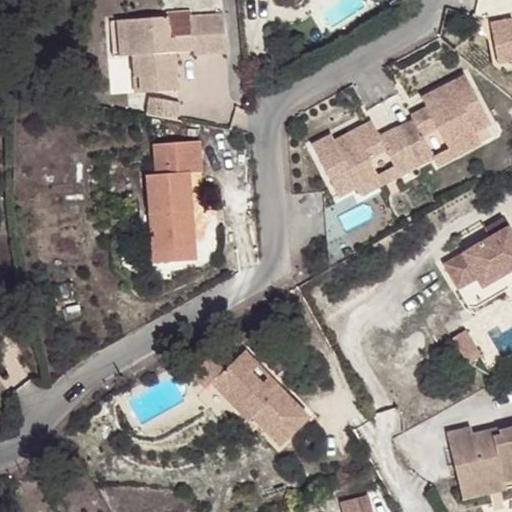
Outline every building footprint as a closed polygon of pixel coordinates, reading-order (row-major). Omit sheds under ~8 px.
[(191,10),(167,13),(167,17),(170,37),(175,36),(193,35),(191,16),(191,10)] [(223,13),(191,16),(193,35),(194,47),(195,54),(226,52),(223,13)] [(167,17),(125,21),(129,54),(133,54),(176,49),(175,36),(170,37),(167,17)] [(511,17),(492,21),(498,62),(511,59),(511,17)] [(129,54),(125,21),(110,22),(114,56),(129,54)] [(193,35),(175,36),(176,49),(194,47),(193,35)] [(176,49),(133,54),(135,75),(142,75),(143,91),(180,87),(176,49)] [(396,125),(416,163),(434,154),(474,133),(473,130),(490,120),(466,73),(428,91),(433,101),(425,105),(410,112),(413,117),(396,125)] [(420,95),(425,105),(433,101),(428,91),(420,95)] [(150,97),(147,114),(177,119),(181,101),(150,97)] [(350,138),(373,126),(370,118),(346,131),(350,138)] [(399,171),(416,163),(396,125),(378,134),(373,126),(350,138),(346,131),(333,138),(329,131),(310,142),(337,193),(355,183),(377,171),(369,156),(385,147),(394,163),(399,171)] [(474,133),(434,154),(438,162),(479,141),(474,133)] [(199,142),(154,145),(156,174),(146,175),(149,214),(153,214),(155,236),(165,235),(167,262),(193,260),(191,222),(184,222),(183,210),(190,209),(188,173),(200,173),(199,142)] [(360,192),(399,171),(394,163),(377,171),(355,183),(360,192)] [(190,209),(183,210),(184,222),(191,222),(190,209)] [(153,214),(149,214),(151,263),(167,262),(165,235),(155,236),(153,214)] [(457,287),(475,276),(494,265),(499,274),(508,268),(511,265),(511,232),(502,215),(483,226),(488,234),(460,251),(442,261),(457,287)] [(494,265),(475,276),(480,285),(499,274),(494,265)] [(449,338),(464,365),(477,357),(462,331),(449,338)] [(261,367),(247,353),(227,373),(215,385),(254,423),(258,419),(285,447),(313,418),(279,385),(272,392),(266,386),(254,374),(261,367)] [(196,378),(209,391),(215,385),(227,373),(213,360),(196,378)] [(273,379),(266,386),(272,392),(279,385),(273,379)] [(456,473),(459,487),(500,478),(503,486),(505,486),(511,484),(511,433),(502,436),(499,436),(500,439),(475,445),(474,439),(472,432),(448,437),(452,456),(456,473)] [(501,433),(474,439),(475,445),(500,439),(499,436),(502,436),(501,433)] [(450,474),(456,473),(452,456),(447,457),(450,474)] [(500,478),(459,487),(463,502),(507,492),(505,486),(503,486),(500,478)] [(377,511),(371,489),(342,497),(347,511),(345,511),(377,511)]
